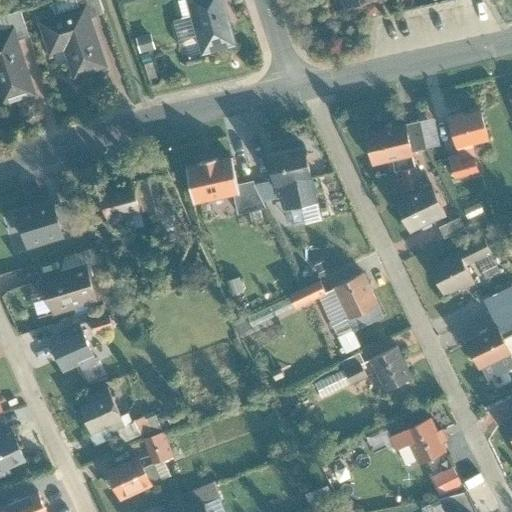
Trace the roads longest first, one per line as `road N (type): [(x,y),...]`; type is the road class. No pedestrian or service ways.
road 1 (residential): [(505,511),(308,90)]
road 2 (residential): [(308,90),(0,170)]
road 3 (residential): [(88,511),(0,311)]
road 4 (residential): [(511,45),(308,90)]
